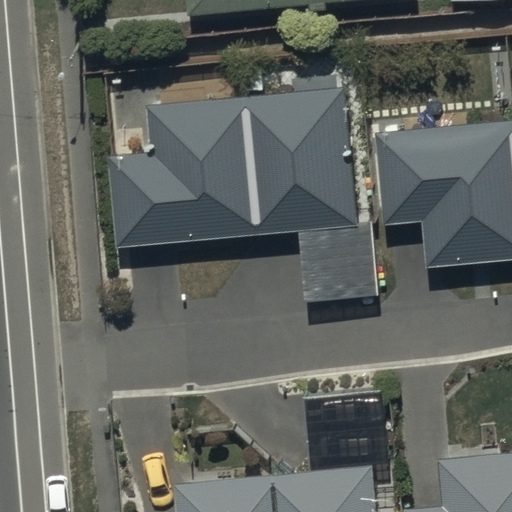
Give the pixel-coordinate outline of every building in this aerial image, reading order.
[(111,103),(123,239),(359,220),(348,84),(111,103)] [(511,115),(382,127),(390,218),(428,214),(432,264),(511,257),(511,115)] [(511,511),(511,446),(441,452),(445,503),(407,505),(407,511),(511,511)] [(275,469),(278,511),(378,511),(375,461),(275,469)] [(278,511),(275,469),(179,476),(182,511),(278,511)]
